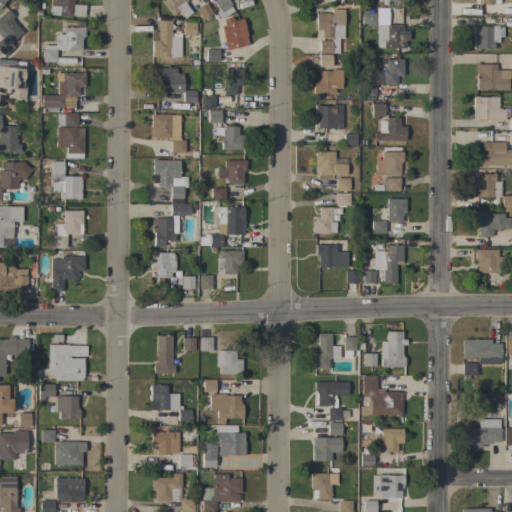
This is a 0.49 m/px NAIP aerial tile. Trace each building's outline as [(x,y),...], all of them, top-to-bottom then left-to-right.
[(72,0),(72,4),(84,6),(83,17),(71,16),(71,17),(48,14),(49,0),(72,0)] [(159,0),(186,0),(186,1),(184,3),(191,12),(184,19),(180,14),(179,14),(177,11),(171,15),(159,0)] [(227,0),(230,5),(229,6),(232,11),(224,16),(218,17),(215,13),(218,10),(212,3),(216,0),(227,0)] [(211,14),(209,15),(210,18),(206,20),(204,18),(200,20),(194,9),(205,3),(211,14)] [(331,9),(343,9),(343,39),(338,39),(338,53),(318,53),(318,41),(330,41),(330,39),(321,39),(321,30),(315,30),(315,13),(314,8),(320,7),(321,13),(331,13),(331,9)] [(21,32),(10,43),(13,47),(3,56),(0,52),(0,38),(2,37),(0,35),(0,15),(6,10),(12,16),(10,18),(12,20),(11,21),(21,32)] [(375,14),(375,26),(361,26),(361,13),(375,14)] [(241,19),(244,31),(248,30),(250,40),(228,45),(227,42),(222,43),(220,35),(225,34),(223,23),(241,19)] [(170,34),(171,34),(171,37),(180,37),(180,57),(150,57),(150,31),(157,31),(157,20),(170,20),(170,34)] [(195,24),(194,30),(196,31),(196,32),(196,34),(195,34),(194,34),(193,36),(181,35),(182,22),(195,24)] [(375,48),(375,25),(385,25),(401,25),(401,31),(408,31),(408,40),(404,40),(404,48),(382,48),(375,48)] [(490,26),(498,26),(498,42),(493,42),(493,49),(472,49),(472,40),(473,40),(473,38),(475,38),(475,26),(490,26)] [(83,27),(83,37),(81,37),(81,39),(80,39),(80,51),(64,51),(64,50),(55,50),(55,62),(48,62),(48,63),(43,63),(43,62),(41,62),(41,49),(42,49),(42,45),(54,46),(54,34),(57,34),(57,33),(61,33),(62,27),(83,27)] [(217,49),(217,62),(204,62),(204,61),(201,60),(201,51),(205,51),(205,49),(217,49)] [(331,54),(331,67),(318,67),(318,54),(331,54)] [(386,85),(386,86),(384,86),(384,85),(375,85),(375,96),(361,96),(361,83),(374,83),(374,71),(383,71),(383,70),(385,70),(385,59),(403,59),(402,76),(396,76),(396,85),(386,85)] [(494,90),(494,89),(483,89),(483,90),(475,90),(475,88),(474,88),(474,83),(475,83),(475,74),(474,74),(474,64),(495,64),(495,68),(496,68),(496,70),(498,70),(498,79),(507,79),(507,90),(494,90)] [(0,65),(23,69),(23,71),(24,71),(23,79),(22,79),(21,89),(25,89),(24,99),(20,99),(19,100),(16,99),(16,98),(3,97),(2,106),(0,105),(0,65)] [(182,92),(178,92),(178,93),(174,93),(174,92),(169,92),(153,92),(153,68),(166,68),(166,67),(169,67),(169,68),(175,68),(175,74),(183,74),(183,90),(195,90),(195,103),(182,103),(182,92)] [(242,86),(236,86),(236,94),(222,94),(222,91),(221,91),(221,88),(222,88),(222,79),(225,79),(225,68),(242,68),(242,86)] [(341,71),(340,87),(334,87),(334,94),(312,94),(312,79),(318,79),(318,71),(341,71)] [(84,73),(83,88),(78,87),(77,96),(74,96),(74,107),(62,107),(62,108),(57,108),(57,112),(49,112),(49,108),(40,108),(40,95),(57,95),(57,80),(61,80),(61,73),(84,73)] [(214,95),(214,108),(200,108),(200,95),(214,95)] [(497,106),(500,106),(500,109),(507,109),(507,117),(503,117),(503,120),(489,121),(489,120),(472,120),(472,96),(478,96),(478,97),(488,97),(497,97),(497,106)] [(371,116),(371,103),(371,101),(377,101),(383,101),(383,104),(383,116),(371,116)] [(342,129),(332,129),(332,128),(317,128),(317,117),(315,117),(314,114),(314,105),(334,105),(341,105),(342,129)] [(220,110),(220,123),(207,122),(207,110),(220,110)] [(76,113),(76,126),(56,126),(56,114),(62,114),(62,113),(76,113)] [(169,114),(169,115),(179,115),(179,137),(180,141),(184,141),(184,153),(170,153),(170,140),(169,138),(150,138),(150,114),(169,114)] [(373,141),(373,133),(378,133),(378,121),(386,121),(386,118),(399,118),(399,126),(405,126),(405,141),(373,141)] [(16,144),(19,144),(19,152),(13,152),(13,151),(0,151),(0,126),(16,126),(16,144)] [(221,142),(224,142),(224,139),(223,139),(223,129),(224,129),(224,126),(237,126),(237,135),(243,135),(243,150),(221,150),(221,142)] [(82,128),(82,154),(82,159),(63,159),(63,153),(65,153),(65,147),(55,147),(55,128),(82,128)] [(356,134),(355,146),(343,146),(343,134),(356,134)] [(503,142),(503,150),(511,150),(511,165),(474,165),(474,151),(480,151),(480,142),(503,142)] [(333,152),(333,164),(346,164),(346,175),(318,175),(318,169),(317,169),(317,165),(314,165),(315,152),(333,152)] [(382,159),(380,159),(380,152),(402,152),(402,162),(400,162),(400,164),(399,164),(399,176),(382,176),(382,159)] [(178,160),(178,177),(186,177),(186,188),(182,188),(182,203),(170,203),(170,187),(157,187),(157,186),(156,186),(156,184),(157,184),(157,183),(151,183),(151,160),(178,160)] [(17,189),(0,189),(0,170),(2,170),(3,162),(14,162),(14,161),(20,161),(20,168),(23,164),(30,169),(22,180),(17,176),(17,189)] [(48,173),(49,173),(49,161),(62,161),(62,176),(80,176),(80,190),(79,190),(79,199),(59,199),(59,192),(48,192),(48,173)] [(245,161),(245,170),(243,170),(243,173),(242,173),(242,184),(226,184),(226,180),(225,180),(225,178),(215,178),(215,168),(223,168),(223,161),(245,161)] [(499,197),(473,197),(473,174),(478,174),(490,174),(494,174),(494,182),(499,182),(499,197)] [(349,178),(349,191),(335,191),(335,178),(349,178)] [(399,178),(399,179),(400,179),(400,189),(399,189),(399,190),(385,190),(385,178),(399,178)] [(224,188),(224,201),(210,201),(210,188),(224,188)] [(349,193),(349,206),(344,206),(344,207),(337,207),(337,206),(335,206),(335,193),(349,193)] [(511,196),(511,208),(500,208),(500,196),(511,196)] [(405,199),(405,212),(402,212),(402,216),(401,216),(401,222),(386,222),(386,218),(385,218),(385,216),(386,216),(386,199),(405,199)] [(171,218),(171,216),(169,216),(169,203),(182,203),(182,204),(189,204),(189,215),(182,215),(182,216),(177,216),(177,234),(173,234),(173,241),(168,241),(168,242),(166,242),(166,241),(163,241),(163,247),(153,247),(153,233),(152,233),(152,218),(171,218)] [(0,247),(0,206),(8,206),(8,207),(21,207),(21,221),(12,221),(12,224),(15,224),(15,227),(12,227),(12,234),(11,234),(11,247),(0,247)] [(238,207),(243,207),(243,220),(244,220),(244,235),(225,235),(221,235),(221,247),(208,247),(208,234),(217,234),(217,207),(238,207)] [(331,207),(331,208),(340,208),(340,214),(331,214),(331,222),(335,222),(335,233),(328,233),(328,234),(311,233),(311,216),(317,216),(317,207),(331,207)] [(503,214),(503,218),(509,218),(509,229),(503,229),(503,230),(491,230),(491,231),(492,231),(492,233),(491,233),(491,237),(477,237),(477,228),(471,228),(471,210),(488,210),(488,222),(489,222),(489,214),(503,214)] [(81,211),(81,234),(65,234),(65,248),(51,248),(51,236),(55,236),(55,224),(62,224),(62,211),(81,211)] [(384,221),(384,233),(371,233),(371,221),(384,221)] [(340,268),(332,268),(317,268),(317,256),(314,256),(314,244),(319,244),(319,245),(331,245),(335,245),(335,251),(340,251),(340,268)] [(401,264),(395,264),(395,283),(382,283),(382,270),(373,270),(373,251),(383,251),(383,252),(384,252),(384,245),(402,245),(401,264)] [(501,273),(476,273),(476,264),(473,264),(473,249),(497,249),(497,256),(501,256),(501,273)] [(158,253),(158,251),(160,251),(160,253),(172,253),(173,255),(175,255),(174,271),(173,273),(170,273),(170,278),(156,278),(156,269),(150,269),(150,253),(158,253)] [(241,251),(241,266),(235,266),(235,274),(216,274),(216,258),(219,258),(219,251),(241,251)] [(82,256),(82,271),(76,271),(76,280),(61,280),(61,291),(49,291),(49,290),(45,290),(45,286),(49,286),(49,276),(48,276),(48,273),(49,273),(49,268),(49,259),(60,259),(60,256),(82,256)] [(26,269),(25,276),(26,276),(26,290),(0,290),(0,263),(3,263),(9,264),(14,269),(26,269)] [(363,270),(363,265),(369,265),(369,271),(374,271),(374,283),(361,283),(361,270),(363,270)] [(356,271),(356,283),(344,283),(345,271),(356,271)] [(193,289),(180,289),(180,284),(176,284),(176,277),(192,276),(193,289)] [(211,276),(211,289),(198,289),(198,276),(211,276)] [(401,355),(402,355),(402,357),(403,357),(403,367),(380,367),(380,359),(379,359),(379,347),(385,347),(385,332),(401,332),(401,355)] [(330,346),(339,346),(339,359),(329,359),(329,360),(327,360),(327,369),(320,370),(318,370),(310,370),(310,353),(317,353),(317,334),(330,334),(330,346)] [(170,366),(173,366),(173,373),(152,373),(152,364),(154,364),(154,362),(155,362),(155,336),(170,336),(170,366)] [(4,375),(0,375),(0,339),(7,339),(7,337),(14,337),(14,339),(27,339),(27,355),(4,355),(4,375)] [(210,350),(198,350),(198,337),(210,337),(210,350)] [(355,337),(355,351),(351,351),(353,351),(353,355),(351,355),(351,358),(342,358),(343,346),(340,346),(340,344),(343,344),(343,337),(355,337)] [(194,338),(194,351),(181,350),(181,338),(194,338)] [(489,339),(489,344),(499,344),(500,364),(476,364),(476,358),(473,358),(473,359),(461,359),(460,340),(489,339)] [(511,339),(503,339),(504,355),(511,354),(511,339)] [(67,345),(67,346),(78,346),(78,356),(69,356),(69,358),(82,359),(82,378),(81,378),(81,381),(53,380),(53,378),(47,378),(47,370),(47,345),(67,345)] [(218,367),(215,367),(215,350),(235,351),(235,360),(241,360),(241,374),(218,374),(218,367)] [(375,366),(362,366),(362,354),(375,354),(375,366)] [(475,362),(475,375),(461,376),(460,363),(475,362)] [(375,389),(383,389),(383,392),(401,392),(401,415),(369,415),(369,400),(368,400),(368,396),(361,396),(361,376),(375,376),(375,389)] [(215,379),(215,392),(202,392),(202,379),(215,379)] [(316,405),(314,405),(314,382),(346,382),(346,396),(332,396),(332,398),(336,398),(336,408),(340,408),(340,410),(347,410),(347,418),(340,418),(340,421),(326,421),(327,408),(331,408),(331,406),(316,405)] [(0,384),(1,384),(1,386),(13,386),(13,401),(12,401),(12,414),(0,414),(0,384)] [(52,384),(52,397),(42,397),(42,400),(37,400),(37,384),(52,384)] [(148,401),(149,401),(149,399),(148,399),(148,395),(149,395),(149,391),(148,391),(148,387),(149,387),(149,385),(166,385),(166,394),(178,394),(178,406),(181,406),(181,410),(190,410),(190,422),(177,422),(177,410),(148,410),(148,401)] [(208,394),(224,394),(224,396),(239,396),(239,402),(240,402),(240,405),(242,405),(242,419),(216,419),(216,411),(208,411),(208,394)] [(76,396),(76,408),(77,408),(77,410),(78,410),(78,419),(58,419),(58,412),(55,412),(55,396),(76,396)] [(30,413),(30,427),(17,427),(17,413),(30,413)] [(498,419),(498,428),(499,428),(499,442),(487,442),(487,445),(480,445),(481,448),(460,448),(460,428),(477,428),(477,419),(498,419)] [(340,423),(340,435),(327,435),(327,423),(340,423)] [(236,425),(236,433),(239,433),(239,432),(244,432),(243,456),(217,456),(217,443),(213,443),(213,432),(214,432),(214,425),(236,425)] [(402,429),(402,444),(396,444),(396,452),(387,452),(387,454),(384,454),(384,452),(375,452),(375,436),(380,436),(380,429),(402,429)] [(53,430),(53,443),(39,443),(39,430),(53,430)] [(0,433),(12,433),(12,431),(26,431),(26,454),(14,454),(14,460),(0,460),(0,433)] [(177,452),(169,452),(169,455),(155,455),(155,447),(150,447),(150,432),(178,432),(177,452)] [(340,438),(340,452),(330,452),(330,461),(311,461),(311,447),(312,447),(312,438),(340,438)] [(76,442),(83,442),(84,446),(84,449),(83,452),(80,452),(80,465),(52,465),(52,445),(55,445),(55,442),(76,442)] [(202,467),(202,455),(201,455),(201,443),(210,443),(210,444),(215,445),(215,455),(214,467),(202,467)] [(359,451),(372,451),(372,467),(359,467),(359,451)] [(190,454),(190,455),(194,455),(194,467),(177,467),(177,454),(190,454)] [(171,478),(171,473),(180,473),(180,489),(178,489),(178,501),(154,501),(154,495),(153,495),(153,488),(151,488),(151,478),(171,478)] [(327,473),(327,476),(328,476),(328,479),(327,479),(327,484),(330,484),(330,487),(331,487),(331,489),(329,489),(329,500),(316,500),(316,499),(312,499),(312,491),(309,491),(309,487),(309,485),(309,479),(309,476),(309,473),(327,473)] [(240,493),(234,493),(234,494),(238,494),(238,502),(215,502),(215,511),(201,511),(201,500),(209,500),(209,497),(211,497),(211,478),(212,478),(212,474),(227,474),(227,478),(240,478),(240,493)] [(386,475),(386,476),(399,476),(399,475),(403,475),(403,488),(400,488),(400,498),(378,498),(378,493),(376,493),(376,492),(372,492),(372,476),(376,476),(376,475),(386,475)] [(0,477),(15,477),(14,504),(15,504),(15,508),(18,508),(18,511),(0,511),(1,508),(0,508),(0,477)] [(81,478),(81,502),(55,502),(55,498),(53,498),(53,478),(81,478)] [(193,511),(180,511),(180,500),(182,500),(182,494),(191,494),(191,500),(193,500),(193,511)] [(52,501),(52,511),(39,511),(39,501),(52,501)] [(337,511),(337,501),(351,501),(351,511),(337,511)] [(375,501),(375,511),(362,511),(362,501),(375,501)]
